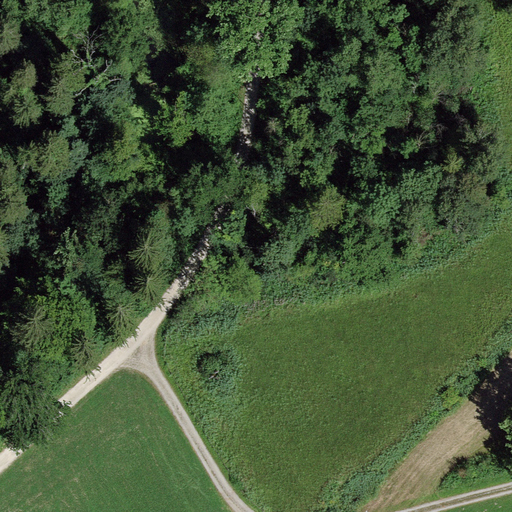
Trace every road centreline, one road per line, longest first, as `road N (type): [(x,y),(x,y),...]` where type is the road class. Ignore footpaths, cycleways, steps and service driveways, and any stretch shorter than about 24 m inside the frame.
road 1 (track): [(136,351),(244,154),(258,0)]
road 2 (track): [(244,511),(136,351)]
road 3 (track): [(0,460),(107,364),(136,351)]
